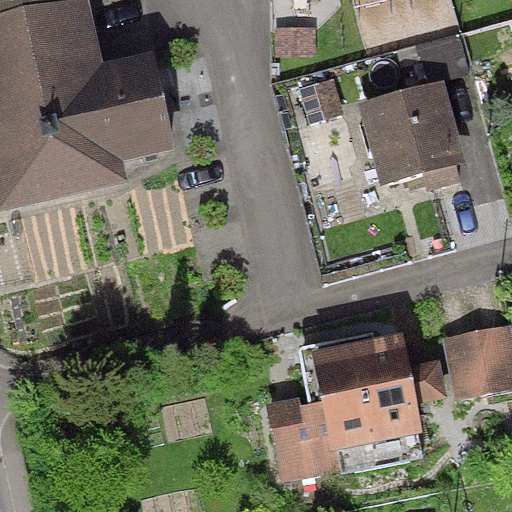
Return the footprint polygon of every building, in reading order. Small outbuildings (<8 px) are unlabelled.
[(0,0),(0,15),(71,0),(0,0)] [(103,62),(89,0),(71,0),(0,15),(0,211),(135,183),(130,158),(174,148),(154,51),(103,62)] [(276,54),(316,55),(317,30),(277,29),(276,54)] [(344,113),(333,78),(299,88),(310,124),(344,113)] [(444,80),(359,103),(381,183),(424,172),(456,163),(465,161),(444,80)] [(461,181),(456,163),(424,172),(429,191),(461,181)] [(511,333),(510,324),(444,337),(456,400),(511,388),(511,333)] [(405,333),(314,350),(324,401),(302,405),(301,399),(268,406),(283,483),(342,472),(337,450),(425,433),(419,403),(411,364),(405,333)] [(440,359),(411,364),(419,403),(447,397),(440,359)]
